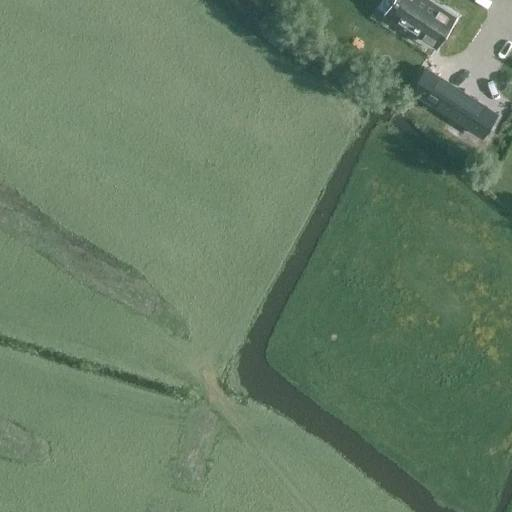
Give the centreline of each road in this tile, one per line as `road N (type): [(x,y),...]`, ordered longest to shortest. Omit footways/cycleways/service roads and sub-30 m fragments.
road 1 (track): [(182,345),(308,511)]
road 2 (track): [(341,0),(436,64),(511,50)]
